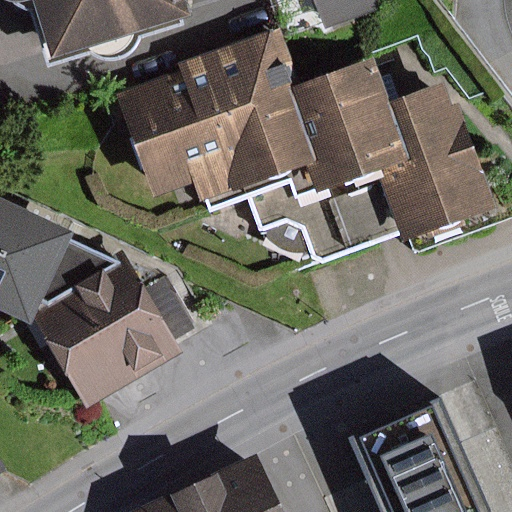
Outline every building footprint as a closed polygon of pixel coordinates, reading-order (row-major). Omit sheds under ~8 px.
[(12,0),(31,13),(49,67),(90,54),(103,60),(121,59),(134,52),(140,38),(182,25),(174,0),(12,0)] [(373,0),(317,0),(327,27),(377,9),(373,0)] [(291,84),(271,28),(182,62),(185,72),(121,95),(161,194),(200,181),(210,201),(305,168),(315,163),(291,84)] [(387,102),(374,57),(291,84),(315,163),(305,168),(314,192),(407,160),(387,102)] [(448,109),(439,84),(387,102),(407,160),(314,192),(305,168),(210,201),(212,208),(249,196),(261,229),(285,221),(302,227),(312,257),(324,262),(390,240),(490,205),(455,106),(448,109)] [(28,309),(31,301),(37,304),(41,305),(114,263),(105,259),(61,239),(64,231),(0,201),(0,315),(20,325),(24,317),(28,309)] [(41,305),(37,304),(28,309),(24,317),(78,411),(176,355),(169,342),(191,329),(160,277),(137,290),(116,253),(105,259),(114,263),(41,305)] [(496,511),(451,407),(361,445),(389,511),(496,511)] [(291,511),(269,462),(164,511),(291,511)]
